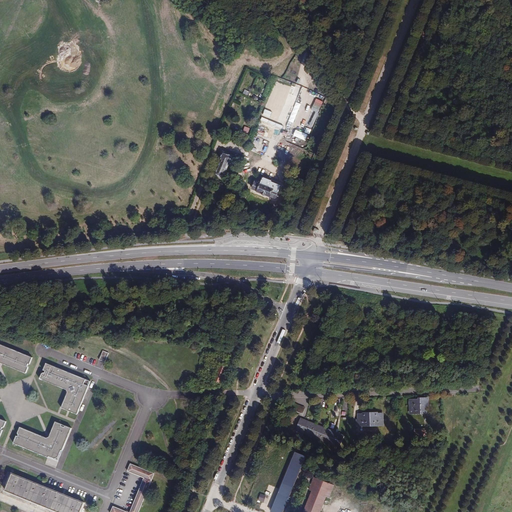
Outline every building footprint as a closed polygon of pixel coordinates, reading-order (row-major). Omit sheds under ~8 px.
[(254,156),(246,152),(244,158),(246,159),(234,189),(241,192),(243,186),(241,185),(250,160),(252,161),(254,156)] [(236,158),(223,153),(220,163),(222,164),(217,177),(225,181),(230,166),(232,167),(236,158)] [(255,182),(252,190),(277,199),(283,185),(264,177),(261,184),(255,182)] [(0,363),(25,374),(31,358),(0,344),(0,363)] [(109,353),(103,350),(99,360),(105,363),(109,353)] [(67,391),(60,409),(76,415),(90,381),(58,368),(45,363),(38,380),(67,391)] [(212,382),(219,385),(228,364),(225,363),(225,365),(224,368),(218,367),(214,379),(213,378),(212,380),(213,380),(212,382)] [(417,409),(434,408),(434,394),(427,394),(427,396),(417,396),(417,409)] [(298,397),(296,403),(309,409),(312,403),(298,397)] [(467,408),(462,408),(462,418),(485,418),(485,407),(480,407),(472,407),(467,407),(467,408)] [(389,420),(389,409),(384,409),(371,409),(371,410),(366,410),(366,421),(389,420)] [(303,425),(346,442),(351,431),(308,413),(303,425)] [(19,427),(12,444),(58,462),(71,428),(55,421),(48,438),(48,439),(19,427)] [(283,450),(272,445),(257,480),(269,485),(276,468),(283,450)] [(129,464),(126,472),(143,478),(128,511),(124,511),(112,507),(109,511),(137,511),(153,474),(130,465),(129,464)] [(4,492),(56,511),(79,511),(80,511),(83,503),(10,475),(4,492)] [(333,486),(313,478),(308,490),(311,491),(302,511),(318,511),(325,497),(328,498),(333,486)] [(295,511),(301,498),(288,493),(281,511),(295,511)]
